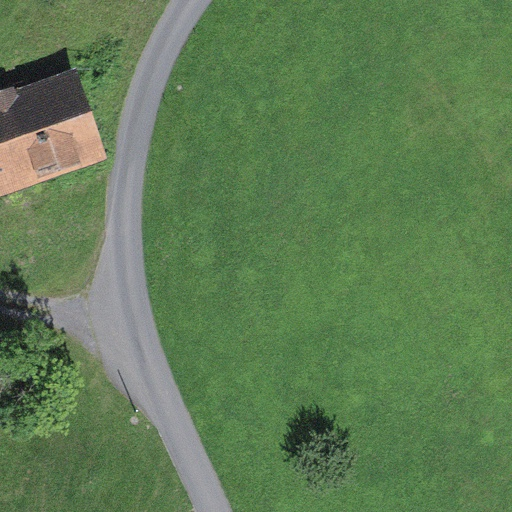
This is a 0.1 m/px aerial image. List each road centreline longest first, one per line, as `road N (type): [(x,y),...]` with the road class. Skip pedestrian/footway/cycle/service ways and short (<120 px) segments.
road 1 (unclassified): [(215,511),(137,316),(126,259),(135,132),(191,0)]
road 2 (track): [(137,316),(24,311),(0,302)]
